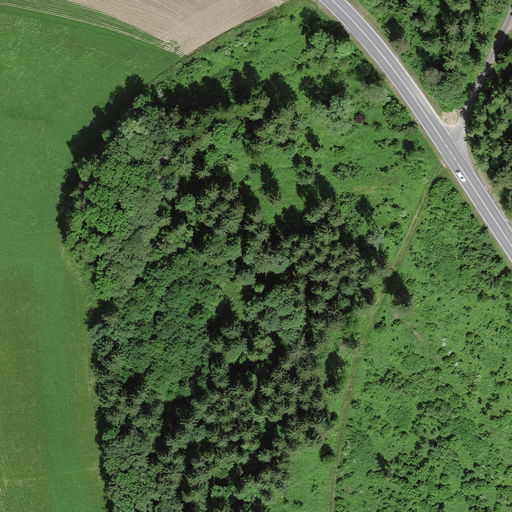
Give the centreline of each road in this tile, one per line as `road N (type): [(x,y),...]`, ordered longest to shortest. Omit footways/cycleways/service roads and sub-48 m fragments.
road 1 (track): [(328,511),(345,395),(447,147)]
road 2 (secondary): [(447,147),(327,0)]
road 3 (unclassified): [(447,147),(511,10)]
